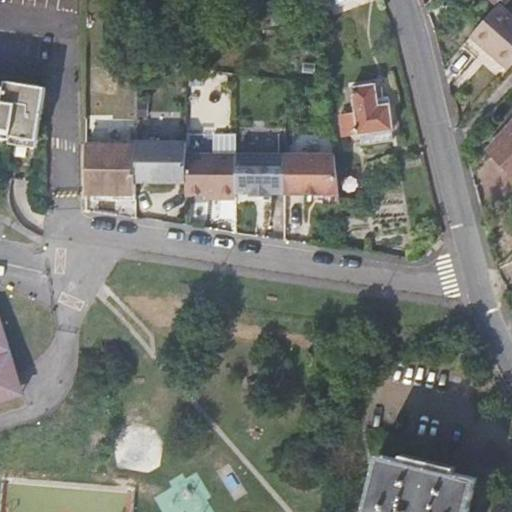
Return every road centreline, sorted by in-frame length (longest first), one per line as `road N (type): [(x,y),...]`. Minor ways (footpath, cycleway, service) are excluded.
road 1 (residential): [(54,15),(74,234),(478,291)]
road 2 (tertiary): [(478,291),(398,0)]
